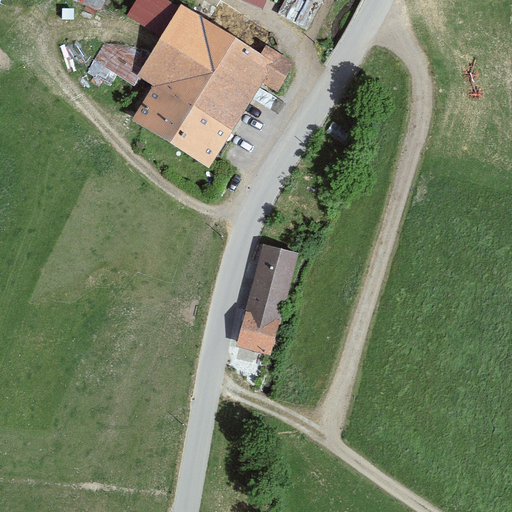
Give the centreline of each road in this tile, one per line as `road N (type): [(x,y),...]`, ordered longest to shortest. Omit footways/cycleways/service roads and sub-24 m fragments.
road 1 (unclassified): [(379,0),(295,129),(237,241),(188,511)]
road 2 (track): [(327,439),(422,96),(416,61),(376,6)]
road 3 (track): [(250,216),(201,205),(108,137),(44,44),(47,17)]
road 4 (track): [(212,381),(305,423),(429,511)]
